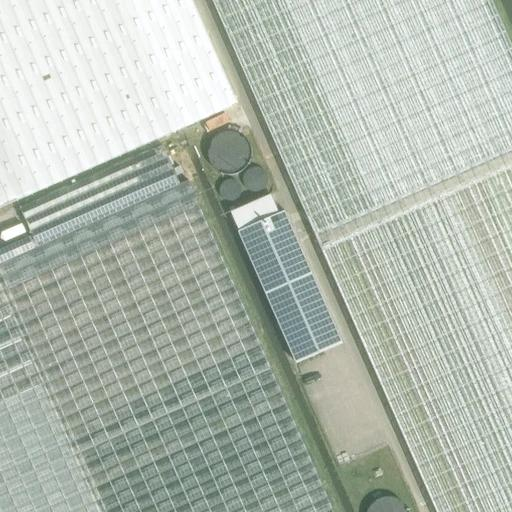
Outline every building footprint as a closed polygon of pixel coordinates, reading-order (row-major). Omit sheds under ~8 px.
[(0,0),(0,210),(18,203),(235,112),(233,106),(186,0),(0,0)] [(295,197),(434,511),(511,511),(511,46),(496,10),(495,10),(490,0),(210,0),(260,113),(295,197)] [(258,162),(258,161),(257,154),(253,148),(248,143),(240,140),(233,141),(228,142),(224,145),(221,148),(219,152),(217,160),(217,164),(218,168),(222,175),(225,177),(228,180),(236,182),(243,181),(248,179),(251,177),(254,174),(256,170),(258,165),(258,162)] [(334,511),(189,182),(180,186),(163,148),(21,210),(32,238),(0,251),(0,511),(334,511)] [(271,195),(231,213),(239,231),(237,231),(294,363),(342,343),(285,211),(279,213),(271,195)] [(409,511),(409,508),(404,502),(400,499),(395,497),(388,497),(381,499),(377,501),(375,504),(371,510),(370,511),(409,511)]
